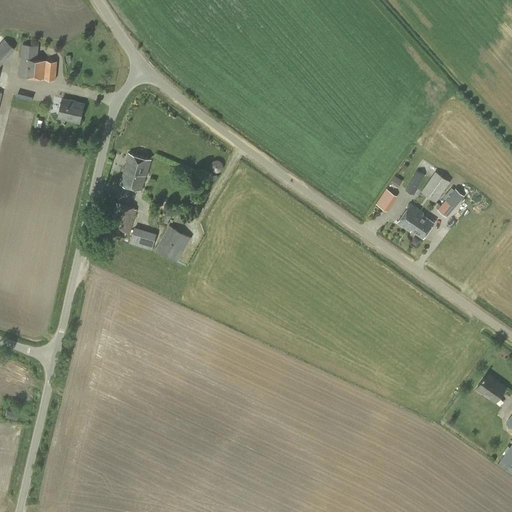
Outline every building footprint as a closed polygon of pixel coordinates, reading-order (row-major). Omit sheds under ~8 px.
[(0,42),(0,64),(15,48),(4,38),(0,42)] [(55,80),(57,61),(37,59),(38,45),(22,44),(19,76),(55,80)] [(79,122),(84,103),(63,98),(58,117),(79,122)] [(141,190),(151,159),(128,152),(120,183),(141,190)] [(415,194),(425,175),(416,170),(406,190),(415,194)] [(436,202),(450,181),(435,171),(421,191),(436,202)] [(395,175),(391,182),(398,187),(403,180),(395,175)] [(376,204),(385,209),(387,211),(397,196),(386,188),(376,204)] [(447,216),(462,197),(455,192),(456,191),(453,188),(444,198),(446,199),(437,209),(447,216)] [(129,234),(136,209),(115,202),(107,227),(129,234)] [(416,215),(420,210),(410,203),(397,222),(408,229),(409,227),(417,216),(416,215)] [(409,227),(408,229),(410,231),(411,229),(423,237),(434,222),(422,214),(423,212),(420,210),(416,215),(417,216),(409,227)] [(177,261),(191,237),(169,225),(155,249),(177,261)] [(129,242),(152,249),(157,232),(134,226),(129,242)] [(495,401),(506,387),(487,373),(476,387),(495,401)] [(17,418),(18,411),(7,408),(5,415),(17,418)] [(511,443),(500,459),(511,468),(511,443)]
